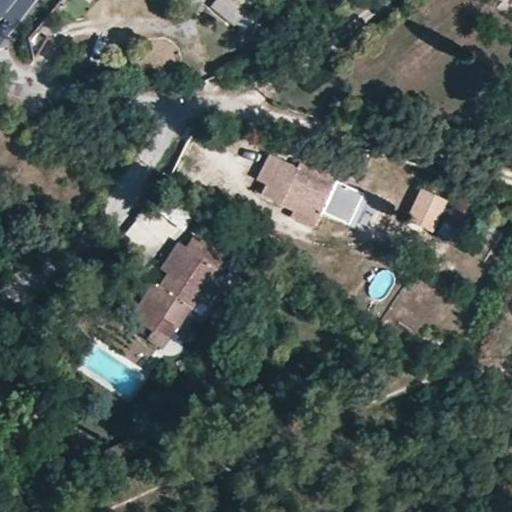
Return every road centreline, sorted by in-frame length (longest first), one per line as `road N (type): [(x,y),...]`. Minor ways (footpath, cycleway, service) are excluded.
road 1 (unclassified): [(0,60),(37,78),(222,117),(394,138),(511,175)]
road 2 (track): [(511,368),(352,401),(105,511)]
